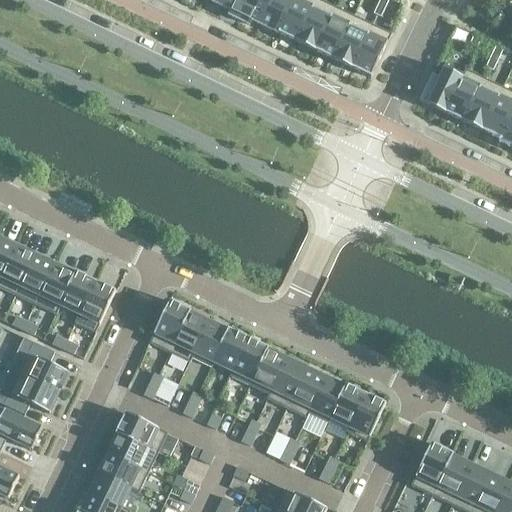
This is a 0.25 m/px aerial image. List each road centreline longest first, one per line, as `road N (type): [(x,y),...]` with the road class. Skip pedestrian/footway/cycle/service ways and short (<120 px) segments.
road 1 (secondary): [(0,46),(339,207)]
road 2 (secondary): [(362,158),(28,0)]
road 3 (residential): [(379,123),(122,0)]
road 4 (residential): [(159,267),(42,511)]
road 5 (secondary): [(339,207),(511,291)]
road 6 (residential): [(159,267),(0,190)]
road 7 (secondary): [(511,230),(362,158)]
road 8 (residential): [(419,391),(284,326)]
road 9 (residential): [(511,186),(379,123)]
road 10 (residential): [(284,326),(159,267)]
road 11 (residential): [(438,0),(379,123)]
road 12 (residential): [(419,391),(362,511)]
road 13 (residential): [(339,207),(284,326)]
